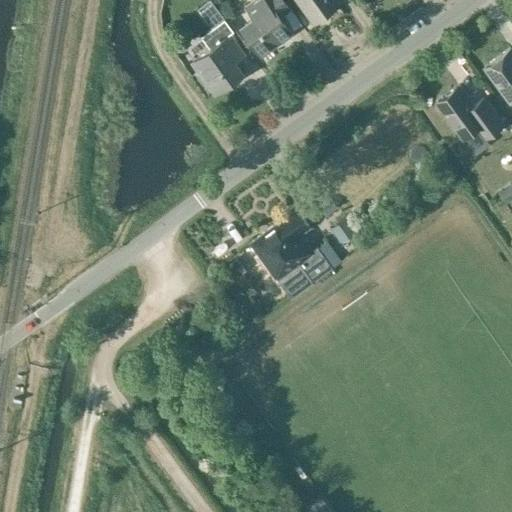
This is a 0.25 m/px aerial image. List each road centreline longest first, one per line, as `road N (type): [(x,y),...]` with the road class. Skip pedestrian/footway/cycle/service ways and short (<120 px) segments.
road 1 (unclassified): [(0,346),(472,0)]
road 2 (track): [(74,511),(96,367),(161,298),(165,271),(147,239)]
road 3 (track): [(154,0),(153,36),(162,55),(244,167)]
road 4 (track): [(204,511),(96,367)]
